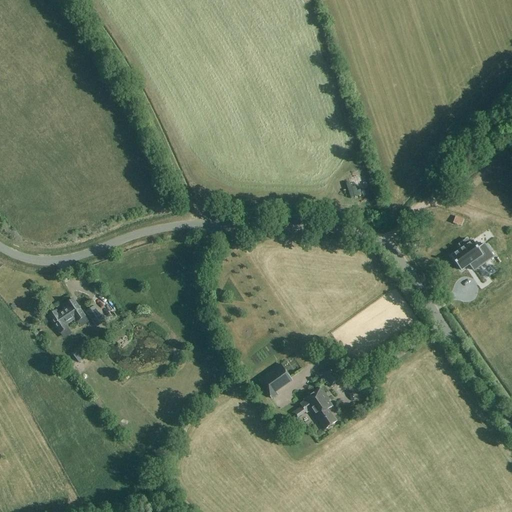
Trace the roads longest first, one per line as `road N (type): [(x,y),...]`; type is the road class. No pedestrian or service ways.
road 1 (unclassified): [(511,428),(398,257),(374,237),(187,225),(58,261),(0,248)]
road 2 (track): [(381,242),(511,122)]
